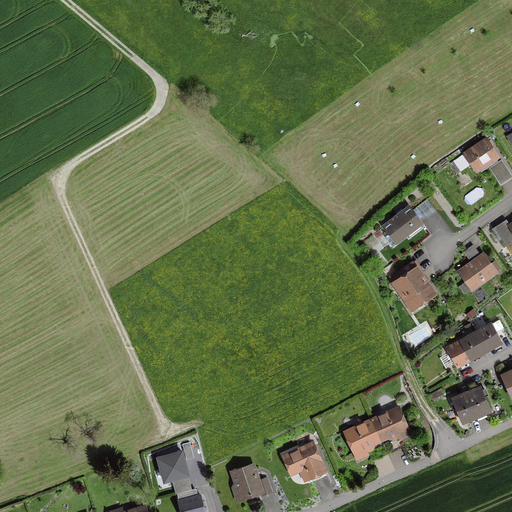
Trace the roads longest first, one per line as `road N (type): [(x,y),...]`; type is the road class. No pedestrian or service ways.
road 1 (track): [(66,0),(159,81),(156,110),(56,175),(163,431)]
road 2 (track): [(455,448),(423,404),(373,290),(337,238)]
road 3 (residential): [(307,511),(511,421)]
